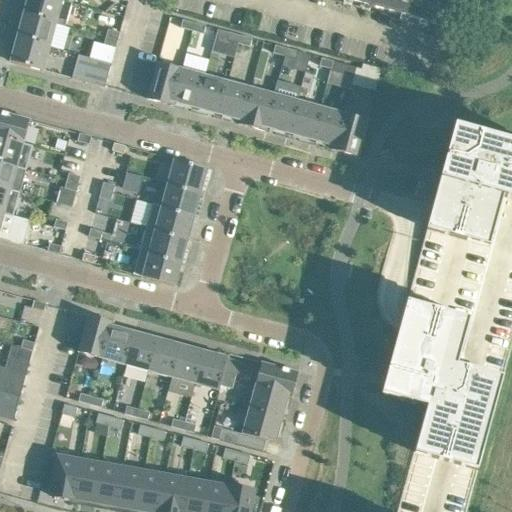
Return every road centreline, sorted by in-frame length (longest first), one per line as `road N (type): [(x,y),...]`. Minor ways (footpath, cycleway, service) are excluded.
road 1 (residential): [(201,309),(300,338),(320,354),(322,377),(285,511)]
road 2 (residential): [(0,97),(240,162)]
road 3 (residential): [(201,309),(0,254)]
road 4 (residential): [(240,162),(414,210)]
road 5 (residential): [(240,162),(201,309)]
